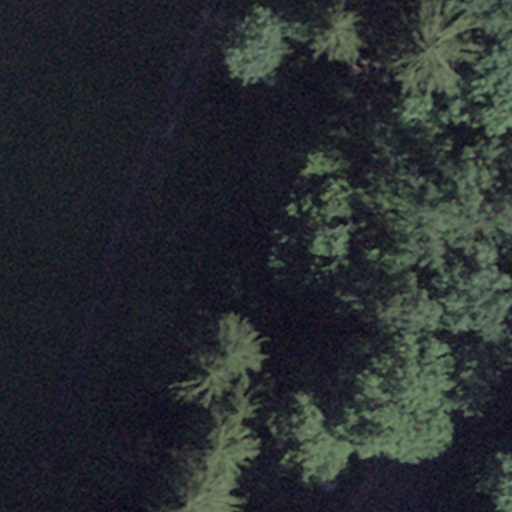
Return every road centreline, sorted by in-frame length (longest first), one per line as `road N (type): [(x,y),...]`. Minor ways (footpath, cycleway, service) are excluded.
road 1 (track): [(217,0),(38,471),(7,511)]
road 2 (tertiary): [(511,387),(446,449),(400,511)]
